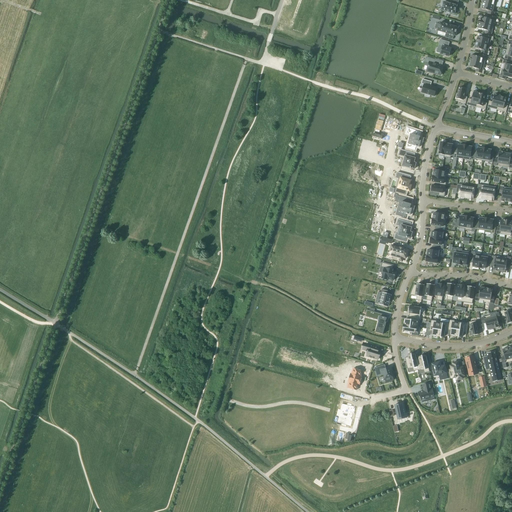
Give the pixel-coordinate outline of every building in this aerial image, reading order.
[(443,2),(441,11),(454,14),(457,6),(456,6),(456,4),(457,4),(458,1),(456,0),(451,0),(451,3),(454,3),(453,5),(443,2)] [(482,4),(481,8),(481,9),(488,11),(488,14),(493,16),(494,16),(495,12),(493,12),(494,10),(495,7),(496,7),(482,3),(481,3),(483,4),(482,4)] [(479,20),(479,23),(493,26),(496,18),(492,17),(489,16),(488,19),(481,17),(480,20),(479,20)] [(436,24),(435,28),(438,29),(437,31),(446,34),(445,37),(452,40),(453,36),(455,36),(458,28),(440,23),(439,25),(436,24)] [(479,26),(478,29),(485,31),(485,34),(491,35),(493,26),(479,23),(478,26),(479,26)] [(477,37),(476,42),(489,46),(491,40),(492,41),(493,37),(489,36),(485,35),(485,38),(477,37)] [(439,44),(438,48),(441,49),(440,54),(443,55),(443,56),(445,56),(448,57),(449,54),(450,54),(450,51),(451,49),(448,48),(448,47),(449,42),(440,40),(439,43),(439,44)] [(475,43),(474,47),(475,47),(474,48),(482,50),(481,53),(489,55),(489,52),(488,51),(489,46),(476,42),(476,44),(475,43)] [(471,55),(470,61),(484,65),(486,56),(480,54),(479,57),(471,55)] [(426,57),(425,62),(426,63),(429,64),(427,71),(428,72),(429,73),(431,74),(433,73),(440,75),(443,67),(440,66),(441,61),(441,62),(426,57)] [(470,62),(469,66),(469,67),(476,69),(475,72),(483,74),(484,71),(483,70),(484,65),(470,61),(470,62)] [(502,70),(511,72),(511,66),(509,65),(510,62),(504,61),(503,64),(504,64),(502,70)] [(501,70),(499,79),(505,80),(506,77),(511,78),(511,72),(502,70),(501,69),(501,70)] [(423,79),(421,84),(424,85),(421,93),(434,97),(437,88),(430,86),(431,83),(431,82),(423,79)] [(456,99),(456,102),(465,104),(467,98),(464,97),(465,93),(466,90),(462,89),(459,88),(457,95),(456,95),(456,98),(456,99)] [(468,99),(467,105),(476,108),(479,94),(478,94),(478,93),(474,92),(474,93),(473,93),(471,100),(468,99)] [(479,94),(476,108),(485,110),(487,104),(484,103),(485,97),(486,95),(480,94),(479,94)] [(488,107),(487,108),(497,110),(500,96),(494,95),(493,98),(493,99),(492,102),(489,102),(488,107)] [(500,96),(497,110),(506,113),(507,106),(504,106),(505,102),(506,101),(506,98),(500,97),(501,96),(500,96)] [(416,147),(419,148),(421,142),(419,141),(420,137),(419,136),(420,132),(407,128),(406,128),(407,129),(406,134),(410,135),(407,148),(415,151),(416,147)] [(437,150),(437,154),(438,154),(438,155),(444,156),(446,144),(440,143),(439,150),(437,150)] [(444,156),(444,157),(450,158),(451,156),(454,157),(454,151),(451,150),(452,148),(452,145),(446,144),(444,156)] [(454,157),(453,159),(456,159),(457,158),(463,159),(465,146),(461,145),(458,145),(458,149),(458,151),(454,150),(454,151),(454,157)] [(465,146),(463,159),(470,160),(470,159),(473,160),(474,153),(471,153),(471,151),(472,147),(469,147),(470,146),(465,146)] [(474,153),(473,160),(483,161),(485,149),(480,148),(478,148),(477,152),(477,154),(474,153)] [(485,149),(483,161),(489,162),(492,163),(493,159),(493,156),(490,156),(491,154),(491,150),(489,150),(489,149),(485,149)] [(400,150),(399,155),(405,157),(402,166),(410,168),(411,169),(414,169),(416,163),(414,163),(415,159),(414,158),(415,154),(400,150)] [(494,163),(493,166),(494,166),(503,167),(505,154),(505,152),(504,152),(499,151),(498,160),(494,159),(494,163)] [(505,154),(503,167),(509,168),(508,170),(511,170),(511,168),(511,162),(510,162),(510,159),(511,155),(510,154),(506,153),(506,154),(505,154)] [(433,176),(447,178),(448,169),(440,168),(439,171),(434,170),(433,176)] [(403,179),(400,192),(409,194),(410,191),(411,191),(413,191),(415,185),(413,185),(414,181),(413,180),(414,176),(401,172),(400,178),(403,179)] [(432,178),(432,182),(436,183),(437,183),(437,186),(445,187),(447,178),(433,176),(432,178)] [(457,184),(456,191),(459,192),(458,197),(466,199),(468,186),(457,184)] [(432,185),(431,192),(437,193),(436,196),(444,197),(446,188),(445,187),(437,186),(435,186),(432,185)] [(477,189),(477,193),(480,193),(479,199),(486,200),(488,186),(478,185),(477,189)] [(500,185),(499,193),(502,194),(501,202),(504,202),(507,202),(509,188),(504,187),(504,186),(500,185)] [(468,186),(466,199),(473,200),(474,194),(477,195),(477,193),(477,189),(475,188),(475,187),(468,186)] [(488,186),(486,200),(493,201),(494,196),(497,196),(498,190),(495,190),(495,187),(488,186)] [(407,214),(410,215),(412,209),(410,209),(411,204),(410,204),(411,200),(412,201),(412,200),(397,196),(398,195),(395,194),(394,198),(396,198),(396,201),(400,202),(397,216),(406,218),(407,214),(407,215),(407,214)] [(432,219),(446,221),(447,215),(445,215),(445,213),(441,213),(440,214),(433,213),(432,219)] [(456,222),(455,228),(465,229),(467,217),(463,216),(463,217),(460,216),(459,222),(456,221),(456,222)] [(465,229),(465,230),(475,232),(475,230),(476,224),(473,224),(474,218),(471,218),(471,217),(467,217),(465,229)] [(476,224),(475,230),(484,231),(485,231),(487,218),(482,218),(480,218),(479,224),(476,223),(476,224)] [(484,231),(484,232),(494,234),(495,226),(492,226),(492,225),(493,220),(491,220),(491,219),(487,218),(485,231),(484,231)] [(397,225),(400,226),(398,234),(397,234),(395,239),(406,242),(407,238),(410,239),(412,233),(410,232),(411,228),(410,228),(411,223),(398,219),(397,225)] [(432,219),(431,225),(437,226),(436,229),(438,230),(442,230),(443,227),(445,228),(446,221),(432,219)] [(497,227),(496,234),(505,235),(507,221),(504,220),(504,221),(501,220),(500,228),(497,227)] [(431,238),(443,240),(445,231),(442,230),(438,230),(437,233),(432,232),(431,238)] [(430,240),(430,244),(435,245),(435,248),(439,249),(443,249),(444,240),(443,240),(431,238),(430,240)] [(391,246),(389,253),(388,258),(393,259),(396,260),(397,260),(402,262),(402,261),(403,258),(406,258),(407,253),(408,251),(403,249),(400,248),(397,247),(394,246),(391,246)] [(427,256),(439,258),(440,258),(441,252),(439,252),(439,249),(435,248),(434,248),(433,251),(428,250),(427,256)] [(452,251),(451,257),(454,258),(453,264),(455,264),(455,265),(460,265),(461,254),(462,253),(461,253),(452,251)] [(467,262),(467,260),(470,260),(471,254),(468,254),(468,252),(461,251),(461,252),(461,253),(462,253),(461,254),(460,265),(464,266),(464,265),(466,266),(467,262)] [(479,268),(481,256),(481,254),(475,253),(475,252),(472,252),(471,254),(470,260),(473,261),(473,263),(472,267),(475,267),(475,268),(479,268)] [(487,263),(490,263),(490,262),(491,256),(488,255),(487,257),(486,256),(481,256),(479,268),(483,269),(483,268),(486,269),(486,265),(487,263)] [(427,256),(426,262),(433,263),(432,265),(437,265),(437,264),(438,264),(439,258),(427,256)] [(492,256),(491,263),(494,263),(494,266),(493,266),(493,268),(494,268),(493,271),(499,272),(499,271),(501,260),(495,259),(495,257),(492,256)] [(501,260),(499,271),(505,272),(505,270),(506,270),(506,268),(506,265),(510,265),(511,259),(507,259),(507,261),(501,260)] [(382,263),(381,267),(384,268),(381,279),(387,280),(387,279),(393,281),(395,273),(392,272),(394,266),(382,263)] [(420,301),(421,301),(423,285),(417,284),(417,285),(414,285),(410,295),(412,296),(415,296),(417,296),(416,300),(420,301)] [(430,301),(431,301),(434,285),(428,284),(427,284),(427,285),(427,286),(424,286),(424,285),(423,285),(421,301),(422,297),(422,296),(427,296),(426,300),(430,301)] [(441,301),(444,285),(440,284),(439,284),(437,284),(437,286),(434,286),(434,285),(431,301),(432,297),(432,295),(437,296),(437,300),(441,301)] [(451,301),(452,301),(454,285),(454,284),(450,284),(447,284),(447,286),(444,285),(441,301),(442,301),(442,297),(443,295),(447,296),(447,300),(451,301)] [(455,285),(454,285),(452,301),(453,297),(453,296),(457,297),(457,301),(461,302),(462,302),(464,286),(462,286),(460,285),(459,285),(458,285),(457,286),(454,286),(454,285),(455,285)] [(465,286),(464,286),(462,302),(472,304),(473,300),(473,299),(474,288),(475,288),(473,287),(467,287),(468,287),(467,288),(464,287),(465,286)] [(486,289),(485,288),(481,287),(481,288),(480,288),(479,292),(479,295),(476,294),(475,301),(478,301),(478,300),(484,301),(486,289)] [(388,291),(382,289),(381,293),(378,292),(375,303),(380,305),(388,307),(389,302),(390,300),(391,295),(387,294),(388,291)] [(484,301),(484,302),(491,303),(493,304),(493,303),(494,297),(491,297),(492,290),(486,289),(484,301)] [(409,310),(408,313),(409,313),(409,317),(410,317),(419,318),(420,318),(420,313),(424,314),(425,310),(425,309),(421,308),(410,306),(409,306),(409,310)] [(365,317),(369,318),(370,318),(373,319),(374,319),(377,320),(378,320),(379,321),(378,321),(378,325),(377,325),(377,328),(375,333),(380,334),(383,335),(385,326),(386,324),(386,323),(386,322),(386,323),(385,323),(386,320),(387,318),(382,317),(380,316),(381,315),(381,314),(380,314),(374,312),(375,309),(370,308),(369,311),(367,310),(365,317)] [(503,311),(501,312),(502,318),(505,317),(507,324),(511,322),(511,315),(511,314),(511,313),(511,312),(511,311),(504,313),(503,311)] [(496,316),(490,318),(494,329),(499,327),(497,320),(500,319),(498,313),(495,314),(496,316)] [(490,317),(490,315),(490,316),(480,318),(482,324),(485,324),(487,331),(489,330),(489,331),(493,330),(492,329),(493,329),(490,317)] [(405,319),(404,325),(419,327),(420,318),(419,318),(410,317),(409,320),(405,319)] [(433,331),(432,335),(438,336),(440,322),(431,320),(430,327),(430,329),(429,331),(433,331)] [(454,336),(456,336),(458,322),(449,320),(449,323),(448,330),(451,331),(450,335),(454,336)] [(479,321),(474,321),(469,322),(470,325),(471,330),(469,331),(470,336),(478,335),(477,330),(478,330),(477,328),(477,327),(480,327),(479,321)] [(448,330),(449,323),(440,322),(438,336),(444,337),(445,333),(447,333),(448,333),(448,330)] [(466,333),(468,323),(465,323),(460,322),(458,322),(456,336),(462,337),(462,335),(463,333),(466,333)] [(404,325),(403,331),(408,332),(411,332),(412,332),(418,333),(419,327),(404,325)] [(378,348),(368,345),(366,344),(364,350),(368,351),(366,356),(368,357),(369,357),(370,357),(371,358),(372,358),(373,358),(374,358),(378,360),(379,356),(380,353),(377,352),(378,348)] [(503,356),(500,357),(501,363),(505,363),(504,360),(510,359),(508,348),(502,349),(502,352),(502,353),(503,353),(503,356)] [(487,356),(482,357),(485,371),(490,370),(493,382),(501,380),(495,352),(486,354),(487,356)] [(418,370),(416,360),(415,354),(410,356),(408,356),(408,357),(405,358),(407,369),(411,368),(412,367),(413,371),(418,370)] [(419,358),(419,359),(416,360),(418,370),(422,370),(423,369),(424,373),(429,372),(428,368),(427,360),(426,356),(422,357),(419,358)] [(467,366),(469,373),(472,372),(472,373),(473,373),(473,372),(477,371),(476,367),(475,364),(475,363),(475,362),(475,361),(474,361),(473,361),(472,357),(467,358),(465,359),(466,363),(467,366)] [(440,363),(437,364),(437,363),(435,363),(432,363),(433,370),(434,371),(432,371),(433,375),(433,377),(434,376),(438,375),(440,381),(448,379),(445,366),(444,362),(443,363),(444,364),(443,364),(442,364),(441,365),(440,363)] [(453,363),(453,365),(450,366),(451,370),(450,370),(451,378),(452,378),(455,377),(455,378),(456,378),(456,379),(457,380),(463,379),(462,377),(462,376),(463,376),(464,376),(463,368),(463,367),(459,368),(458,363),(458,362),(453,363)] [(385,365),(374,368),(375,371),(378,371),(380,375),(384,374),(386,382),(393,380),(390,367),(386,368),(385,365)] [(346,381),(344,386),(348,387),(347,388),(350,389),(350,388),(353,389),(355,381),(356,381),(358,376),(356,375),(358,369),(351,367),(349,373),(346,372),(344,380),(346,381)] [(424,390),(424,391),(423,391),(419,392),(419,393),(420,394),(420,395),(420,397),(421,399),(425,398),(426,398),(426,400),(430,399),(429,397),(434,396),(433,394),(433,392),(433,391),(432,390),(432,389),(431,390),(430,386),(429,384),(427,384),(425,385),(424,385),(422,385),(423,390),(424,390)] [(338,408),(336,415),(338,416),(336,422),(350,426),(352,419),(351,419),(352,413),(354,414),(355,407),(342,403),(340,409),(338,408)] [(403,403),(394,405),(398,420),(406,418),(403,403)] [(342,442),(345,432),(339,431),(336,441),(342,442)]
